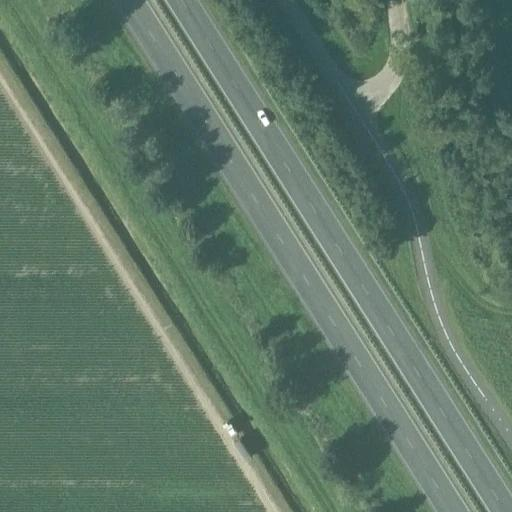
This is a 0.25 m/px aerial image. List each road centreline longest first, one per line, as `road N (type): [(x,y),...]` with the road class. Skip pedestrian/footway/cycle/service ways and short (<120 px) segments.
road 1 (trunk): [(504,511),(180,0)]
road 2 (trunk): [(127,0),(451,511)]
road 3 (unclassified): [(352,106),(284,0)]
road 4 (unclassified): [(352,106),(397,62),(394,0)]
